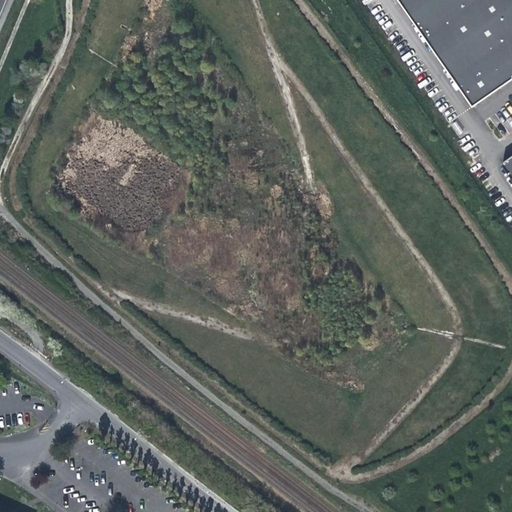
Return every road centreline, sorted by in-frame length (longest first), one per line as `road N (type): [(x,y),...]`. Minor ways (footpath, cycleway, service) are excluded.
road 1 (track): [(364,511),(259,435),(0,209)]
road 2 (tertiary): [(34,365),(224,511)]
road 3 (track): [(0,183),(68,35),(72,0)]
